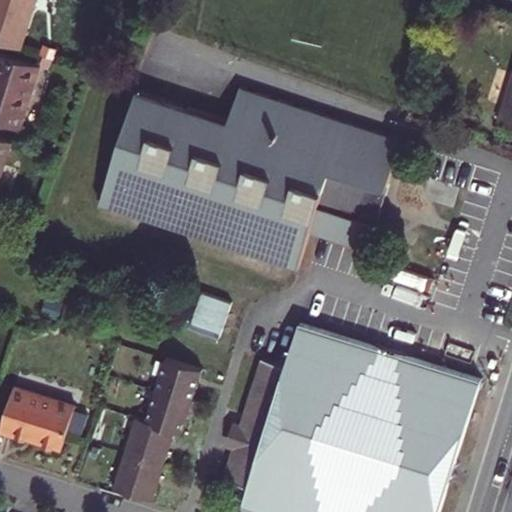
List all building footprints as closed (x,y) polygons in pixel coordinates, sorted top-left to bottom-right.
[(0,0),(0,41),(20,48),(35,0),(0,0)] [(0,121),(21,128),(41,65),(0,52),(0,121)] [(511,80),(500,120),(511,124),(511,80)] [(403,139),(241,86),(229,119),(138,89),(101,202),(300,267),(312,230),(367,248),(375,224),(403,139)] [(0,181),(13,141),(0,137),(0,181)] [(474,168),(496,169),(497,149),(434,147),(433,177),(474,179),(474,168)] [(195,323),(225,332),(236,297),(206,288),(195,323)] [(263,357),(242,424),(245,425),(238,447),(235,446),(225,478),(249,486),(244,504),(268,511),(440,511),(483,377),(301,321),(287,365),(263,357)] [(157,388),(193,399),(203,369),(166,357),(157,388)] [(63,448),(76,404),(15,385),(1,431),(16,435),(17,433),(63,448)] [(141,402),(151,405),(156,391),(145,388),(141,402)] [(147,420),(176,429),(183,431),(193,399),(157,388),(156,391),(151,405),(147,420)] [(121,432),(131,435),(136,420),(126,417),(121,432)] [(127,447),(166,460),(176,429),(147,420),(137,417),(136,420),(131,435),(127,447)] [(245,425),(242,424),(234,421),(227,443),(235,446),(238,447),(245,425)] [(165,464),(166,460),(127,447),(126,452),(165,464)] [(114,488),(153,500),(165,464),(126,452),(114,488)]
